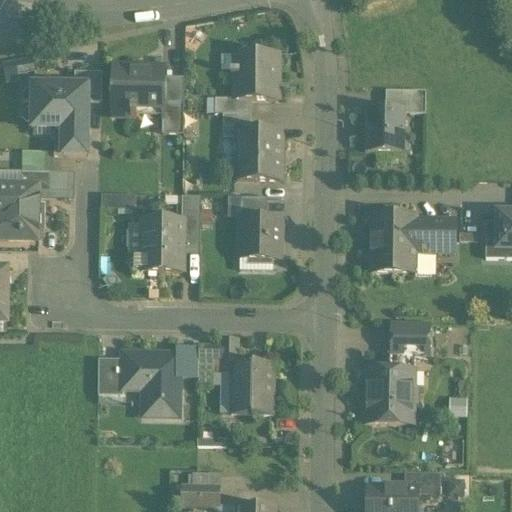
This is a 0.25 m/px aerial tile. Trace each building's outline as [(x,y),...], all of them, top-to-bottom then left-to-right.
[(278,56),(238,56),(238,73),(230,73),(230,78),(234,78),(234,100),(234,103),(249,104),(278,103),(278,56)] [(133,71),(112,71),(112,119),(129,119),(129,124),(136,124),(136,112),(163,112),(165,112),(165,105),(165,69),(162,69),(162,72),(133,72),(133,71)] [(101,76),(87,75),(87,89),(87,106),(101,106),(101,76)] [(87,89),(32,89),(32,130),(65,130),(65,158),(86,159),(87,106),(87,89)] [(234,100),(215,100),(214,116),(221,116),(249,117),(249,104),(234,103),(234,100)] [(183,105),(165,105),(165,112),(163,112),(162,137),(183,137),(183,105)] [(405,112),(366,111),(365,156),(404,157),(405,112)] [(249,117),(221,116),(220,142),(236,141),(236,134),(249,132),(249,117)] [(281,133),(249,132),(236,134),(236,141),(240,140),(240,164),(235,164),(235,184),(279,184),(281,133)] [(50,176),(18,176),(18,185),(39,186),(39,195),(50,195),(50,176)] [(18,185),(0,185),(0,221),(0,239),(8,239),(8,245),(25,245),(25,242),(39,242),(39,195),(39,186),(18,185)] [(104,197),(104,210),(144,210),(144,197),(104,197)] [(264,202),(239,202),(240,216),(264,215),(264,202)] [(511,213),(493,213),(493,255),(511,254),(511,213)] [(200,217),(181,217),(181,224),(181,253),(199,253),(200,217)] [(415,220),(372,219),(371,275),(415,276),(415,256),(431,256),(453,256),(453,224),(415,224),(415,220)] [(281,222),(240,221),(240,262),(281,263),(281,222)] [(181,224),(143,224),(143,276),(181,276),(181,253),(181,224)] [(431,256),(415,256),(415,276),(415,278),(430,278),(431,256)] [(428,329),(392,329),(391,355),(385,355),(385,373),(412,373),(412,375),(414,375),(414,358),(427,358),(428,329)] [(141,393),(141,421),(179,421),(179,358),(123,358),(123,363),(122,393),(141,393)] [(122,393),(123,363),(98,363),(98,398),(122,398),(122,393)] [(213,366),(198,366),(197,390),(213,391),(213,366)] [(274,368),(230,368),(229,418),(273,418),(274,368)] [(385,373),(367,373),(366,407),(364,407),(364,427),(411,427),(411,409),(415,405),(415,393),(412,389),(412,375),(412,373),(385,373)] [(440,477),(404,476),(403,490),(417,490),(417,498),(439,499),(440,477)] [(221,478),(192,478),(192,490),(221,491),(221,478)] [(403,490),(367,489),(366,511),(417,511),(417,498),(417,490),(403,490)] [(192,490),(182,490),(182,510),(220,510),(221,491),(192,490)]
